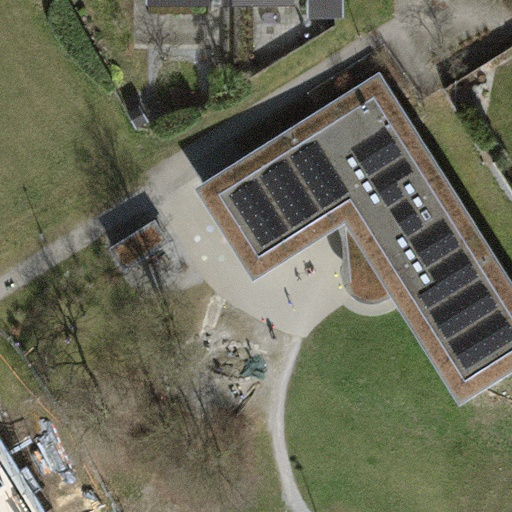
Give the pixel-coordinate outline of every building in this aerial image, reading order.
[(342,0),(311,0),(311,19),(343,19),(342,0)] [(255,270),(335,220),(348,212),(397,291),(462,393),(511,361),(511,294),(378,81),(205,190),(255,270)] [(388,299),(397,291),(348,212),(335,220),(342,235),(344,252),(343,262),(341,273),(343,282),(350,294),(361,301),(377,302),(388,299)] [(167,237),(155,220),(112,248),(123,265),(167,237)] [(0,511),(34,511),(0,457),(0,511)]
